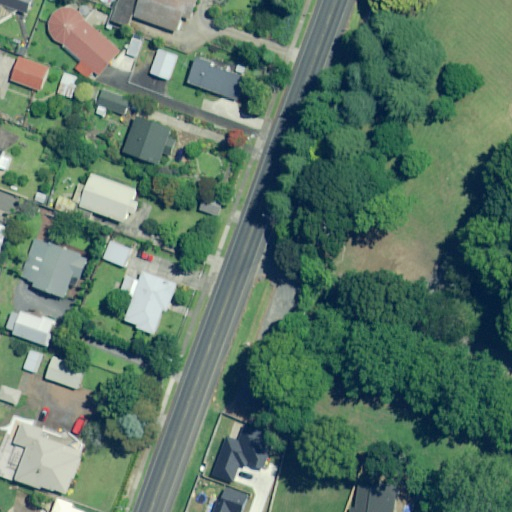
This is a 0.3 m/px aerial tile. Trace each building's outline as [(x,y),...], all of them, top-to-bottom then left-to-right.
[(0,0),(0,14),(3,6),(30,15),(34,0),(0,0)] [(200,0),(119,0),(112,22),(130,28),(134,17),(180,33),(185,17),(194,20),(200,0)] [(86,20),(85,18),(83,16),(81,14),(78,12),(75,11),(72,10),(69,10),(66,10),(63,11),(60,13),(57,15),(55,17),(54,20),(52,23),(52,26),(52,29),(52,32),(53,35),(54,38),(56,41),(59,43),(61,44),(64,46),(101,77),(123,52),(86,20)] [(180,57),(161,50),(152,74),(170,81),(180,57)] [(51,69),(23,58),(14,82),(42,93),(51,69)] [(229,71),(199,61),(191,84),(221,95),(229,71)] [(81,80),(66,74),(59,94),(74,100),(81,80)] [(132,98),(104,90),(97,115),(106,118),(108,110),(126,116),(132,98)] [(174,130),(140,117),(127,154),(161,166),(165,154),(173,157),(179,143),(171,140),(174,130)] [(13,156),(0,151),(0,174),(2,169),(8,171),(13,156)] [(79,219),(83,208),(126,224),(130,213),(136,215),(140,203),(134,201),(138,191),(94,175),(89,189),(81,187),(76,200),(62,195),(56,211),(79,219)] [(225,203),(206,196),(201,211),(220,218),(225,203)] [(0,211),(0,259),(0,260),(9,235),(16,217),(0,211)] [(91,258),(38,238),(23,279),(36,284),(35,287),(66,299),(72,285),(79,288),(91,258)] [(133,251),(111,242),(105,260),(126,268),(133,251)] [(178,284),(144,272),(141,282),(128,277),(122,293),(135,298),(127,321),(139,325),(138,328),(156,334),(165,310),(169,311),(178,284)] [(56,323),(14,310),(7,333),(49,346),(56,323)] [(43,355),(32,351),(25,369),(36,373),(43,355)] [(87,367),(56,357),(48,379),(80,389),(87,367)] [(22,393),(4,386),(0,398),(0,399),(18,406),(22,393)] [(57,411),(42,407),(38,418),(54,423),(57,411)] [(43,430),(13,420),(0,455),(3,457),(0,466),(0,476),(18,482),(18,481),(43,489),(44,486),(70,495),(86,451),(42,435),(43,430)] [(75,504),(61,499),(56,511),(86,511),(74,508),(75,504)]
